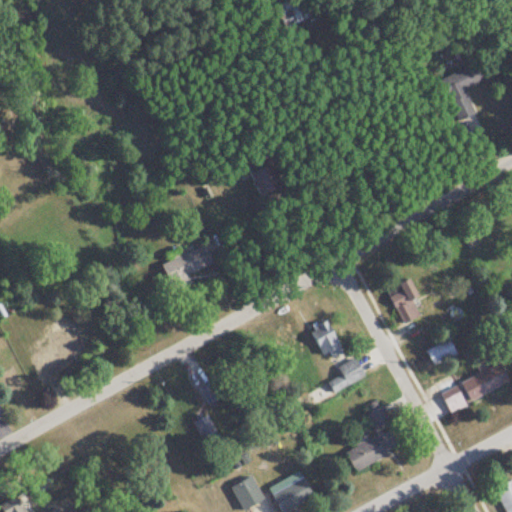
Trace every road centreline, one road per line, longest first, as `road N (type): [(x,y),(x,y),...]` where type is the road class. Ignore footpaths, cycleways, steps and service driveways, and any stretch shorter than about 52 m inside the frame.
road 1 (residential): [(511,161),(0,445)]
road 2 (residential): [(471,511),(336,263)]
road 3 (residential): [(361,511),(511,430)]
